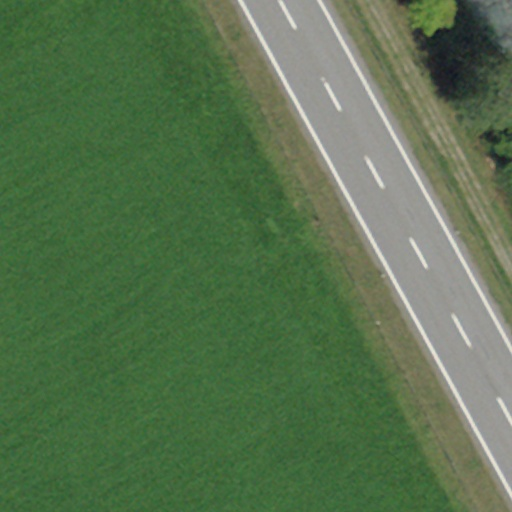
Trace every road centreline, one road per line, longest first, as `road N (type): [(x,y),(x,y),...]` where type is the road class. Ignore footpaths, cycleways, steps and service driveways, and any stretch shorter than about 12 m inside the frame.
road 1 (primary): [(511,416),(282,0)]
road 2 (track): [(371,0),(511,257)]
